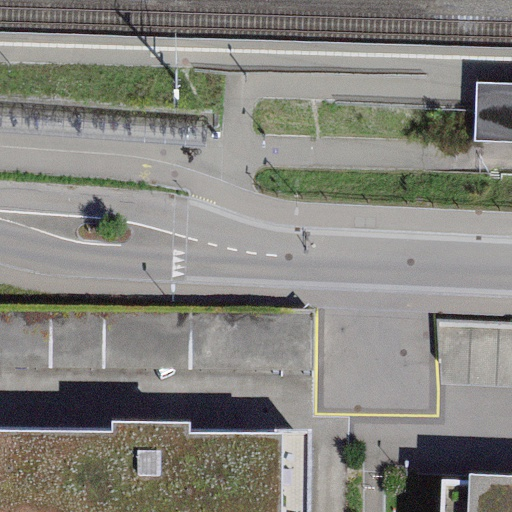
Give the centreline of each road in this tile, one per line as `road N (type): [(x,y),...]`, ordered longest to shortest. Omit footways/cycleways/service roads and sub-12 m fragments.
road 1 (residential): [(511,269),(245,254),(0,215)]
road 2 (unknown): [(390,352),(362,389),(0,374)]
